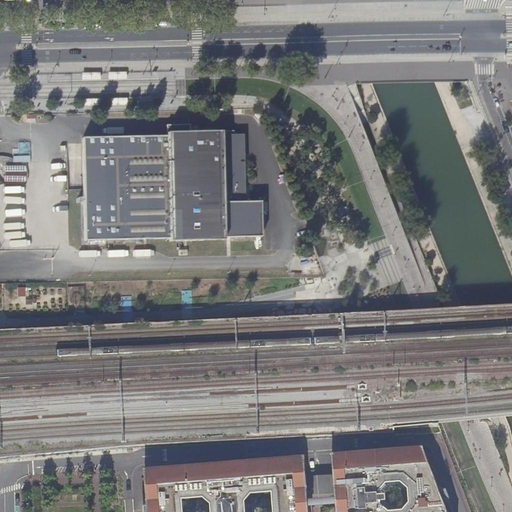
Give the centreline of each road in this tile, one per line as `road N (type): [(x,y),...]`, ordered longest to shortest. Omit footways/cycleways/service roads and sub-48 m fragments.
road 1 (primary): [(0,47),(483,35)]
road 2 (unknown): [(29,131),(32,218),(63,264)]
road 3 (residential): [(511,161),(484,92),(483,35)]
